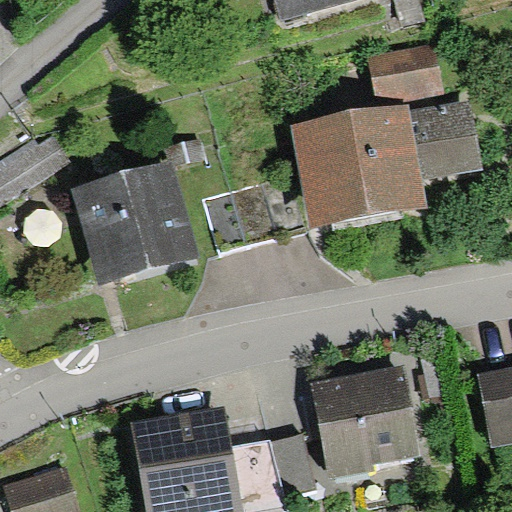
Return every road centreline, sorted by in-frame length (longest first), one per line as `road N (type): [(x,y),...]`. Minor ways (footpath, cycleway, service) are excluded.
road 1 (residential): [(511,294),(211,352),(83,386),(5,420)]
road 2 (residential): [(0,93),(110,0)]
